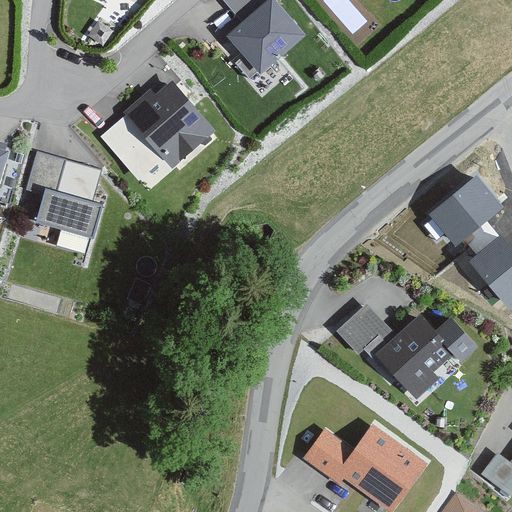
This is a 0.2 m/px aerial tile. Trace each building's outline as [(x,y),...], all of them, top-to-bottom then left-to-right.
[(267,3),(264,0),(216,0),(238,24),(224,37),(259,77),(303,38),(270,0),(267,3)] [(214,135),(168,85),(154,98),(148,91),(119,118),(171,174),(214,135)] [(63,164),(36,156),(24,193),(43,199),(35,224),(90,240),(100,208),(89,205),(92,195),(56,184),(63,164)] [(368,297),(335,326),(365,358),(374,350),(411,390),(453,352),(415,310),(395,327),(368,297)] [(473,306),(453,315),(471,353),(490,344),(473,306)] [(369,428),(352,452),(323,432),(302,463),(339,489),(343,483),(384,511),(393,511),(425,466),(369,428)] [(511,488),(511,455),(497,445),(482,468),(511,488)]
